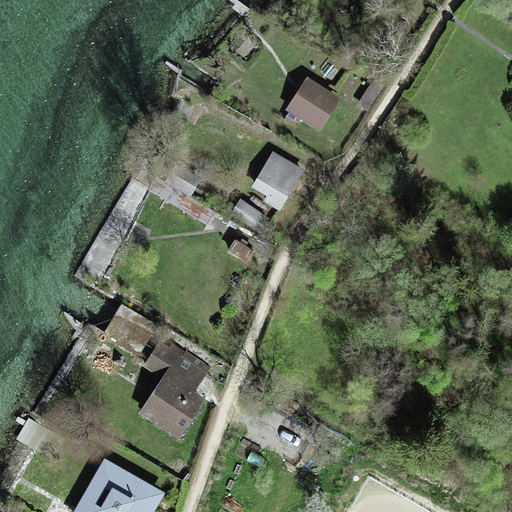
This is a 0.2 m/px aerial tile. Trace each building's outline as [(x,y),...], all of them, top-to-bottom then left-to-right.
[(310,82),(284,118),(295,127),(304,115),(318,126),(336,101),(310,82)] [(301,172),(277,157),(256,190),(280,205),(301,172)] [(196,180),(178,169),(172,179),(190,190),(196,180)] [(164,182),(157,193),(204,223),(211,213),(164,182)] [(244,201),(235,214),(258,229),(267,217),(244,201)] [(254,249),(237,240),(230,252),(247,262),(254,249)] [(157,325),(121,305),(105,333),(140,354),(157,325)] [(167,379),(144,413),(176,434),(200,399),(189,392),(202,372),(198,369),(203,363),(185,352),(181,358),(160,344),(146,365),(167,379)] [(397,371),(369,358),(351,398),(379,410),(397,371)] [(478,393),(442,370),(421,401),(458,425),(478,393)] [(150,489),(115,469),(89,511),(148,511),(149,511),(141,506),(150,489)]
